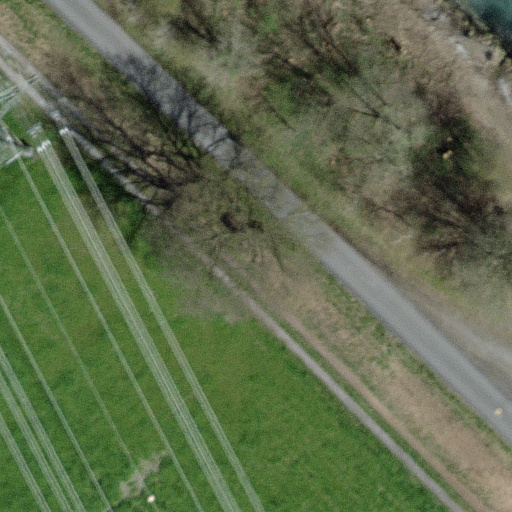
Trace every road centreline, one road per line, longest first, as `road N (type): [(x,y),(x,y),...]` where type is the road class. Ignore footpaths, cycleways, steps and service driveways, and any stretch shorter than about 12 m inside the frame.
road 1 (track): [(0,48),(118,155),(468,511)]
road 2 (track): [(75,0),(511,421)]
